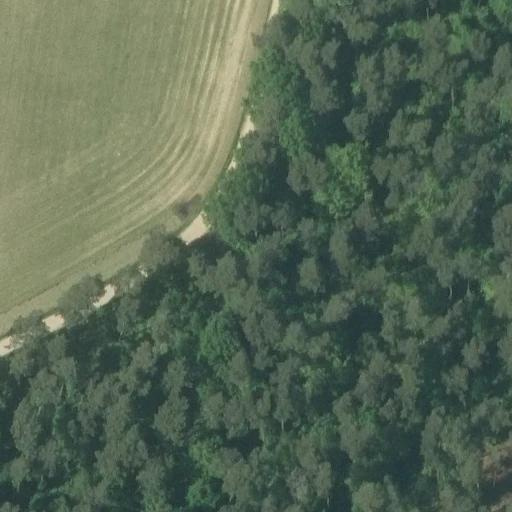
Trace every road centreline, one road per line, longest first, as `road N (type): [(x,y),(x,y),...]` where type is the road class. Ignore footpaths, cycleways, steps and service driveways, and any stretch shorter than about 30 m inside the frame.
road 1 (track): [(280,0),(227,203),(200,237),(0,337)]
road 2 (track): [(200,237),(213,259),(211,290),(165,511)]
